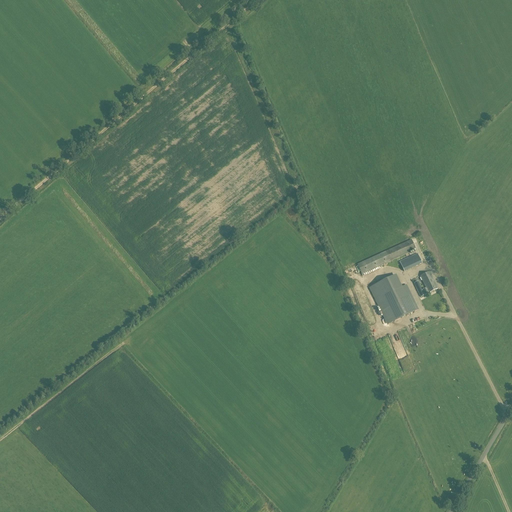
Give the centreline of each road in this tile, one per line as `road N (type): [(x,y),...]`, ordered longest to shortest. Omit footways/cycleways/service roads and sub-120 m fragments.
road 1 (track): [(0,219),(257,0)]
road 2 (track): [(233,20),(303,192)]
road 3 (unclassified): [(451,511),(511,407)]
